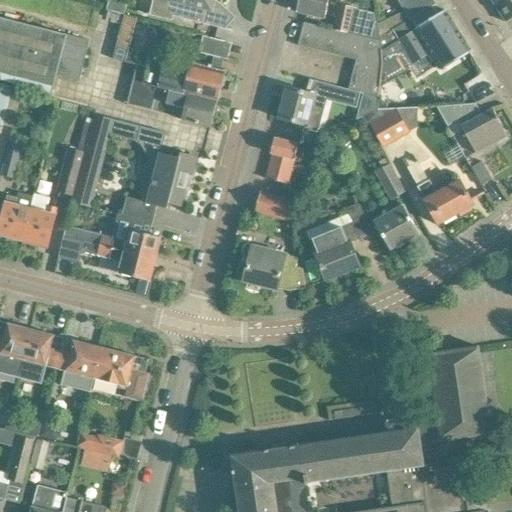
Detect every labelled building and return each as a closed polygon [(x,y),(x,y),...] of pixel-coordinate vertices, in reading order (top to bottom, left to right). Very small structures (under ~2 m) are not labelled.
[(151,0),(152,4),(155,4),(152,15),(152,16),(171,21),(172,16),(205,24),(205,23),(209,10),(211,11),(214,0),(151,0)] [(325,18),(329,0),(298,0),(296,12),(325,18)] [(404,10),(420,0),(398,0),(398,1),(404,10)] [(410,20),(432,6),(428,0),(420,0),(404,10),(410,19),(410,20)] [(511,0),(491,0),(506,22),(511,18),(511,0)] [(354,9),(354,8),(340,5),(337,17),(351,21),(354,9)] [(400,40),(438,16),(432,6),(410,20),(410,19),(394,30),(393,30),(400,40)] [(385,40),(383,24),(377,24),(355,19),(357,10),(354,9),(351,21),(337,17),(334,28),(339,29),(350,32),(362,35),(380,39),(385,40)] [(436,56),(462,39),(445,11),(438,16),(400,40),(386,49),(389,66),(382,65),(380,81),(379,83),(410,63),(405,55),(427,42),(436,56)] [(118,39),(122,14),(111,12),(106,37),(118,39)] [(0,81),(52,94),(56,76),(79,81),(89,40),(0,17),(0,81)] [(298,45),(310,48),(315,24),(303,21),(298,45)] [(393,30),(394,30),(392,23),(383,24),(385,40),(386,49),(400,40),(393,30)] [(310,48),(321,51),(327,26),(315,24),(310,48)] [(339,29),(334,28),(327,26),(321,51),(333,53),(339,29)] [(333,53),(345,56),(350,32),(339,29),(333,53)] [(345,56),(356,59),(362,35),(350,32),(345,56)] [(389,66),(386,49),(385,40),(380,39),(362,35),(356,59),(353,74),(380,81),(382,65),(389,66)] [(143,83),(217,103),(225,72),(210,68),(211,65),(195,61),(194,64),(190,63),(186,77),(147,67),(143,82),(143,83)] [(379,83),(380,81),(353,74),(349,89),(377,96),(379,83)] [(143,83),(143,82),(134,80),(128,105),(159,112),(162,99),(167,101),(166,103),(184,108),(181,119),(211,127),(217,103),(143,83)] [(348,102),(348,89),(321,82),(318,95),(348,102)] [(0,85),(0,126),(3,127),(13,89),(0,85)] [(314,94),(306,92),(287,87),(279,118),(305,125),(304,129),(317,132),(323,111),(310,108),(314,94)] [(374,111),(377,96),(349,89),(348,89),(348,102),(347,105),(374,111)] [(492,109),(479,116),(476,111),(479,109),(475,103),(437,106),(448,126),(458,120),(476,153),(496,142),(498,144),(506,139),(505,137),(507,136),(492,109)] [(364,118),(363,119),(368,128),(369,127),(372,125),(384,146),(407,132),(395,111),(381,119),(377,112),(364,118)] [(141,126),(95,114),(94,114),(91,124),(72,196),(71,202),(90,206),(109,134),(137,142),(141,126)] [(72,196),(91,124),(85,122),(78,150),(67,147),(56,191),(72,196)] [(11,139),(1,176),(13,179),(22,142),(11,139)] [(298,145),(274,139),(270,152),(273,153),(266,179),(287,184),(294,159),(298,145)] [(196,157),(180,152),(179,158),(156,152),(150,173),(143,201),(126,197),(122,215),(129,217),(152,223),(153,223),(157,206),(167,209),(168,203),(180,206),(185,188),(184,188),(188,175),(191,176),(196,157)] [(478,157),(468,163),(478,180),(488,175),(478,157)] [(429,179),(427,181),(417,163),(407,168),(417,186),(428,207),(437,224),(473,204),(460,181),(437,193),(429,179)] [(405,192),(394,172),(389,164),(376,171),(391,199),(405,192)] [(2,214),(0,222),(0,234),(22,240),(34,196),(18,192),(17,196),(7,194),(2,214)] [(288,220),(293,200),(260,192),(255,211),(288,220)] [(34,196),(22,240),(48,247),(53,227),(58,206),(47,204),(48,199),(34,196)] [(365,214),(358,204),(347,208),(360,240),(373,235),(365,214)] [(411,220),(409,216),(403,206),(374,222),(381,234),(383,238),(390,249),(418,234),(410,220),(411,220)] [(141,232),(143,226),(128,222),(109,217),(105,234),(95,232),(92,243),(155,259),(161,237),(149,234),(141,232)] [(149,234),(152,223),(129,217),(128,222),(143,226),(141,232),(149,234)] [(310,239),(316,255),(325,279),(359,266),(350,242),(356,240),(350,223),(326,233),(310,239)] [(155,259),(92,243),(64,236),(58,258),(79,263),(82,252),(122,262),(119,273),(150,281),(155,259)] [(270,256),(271,252),(252,247),(243,280),(249,282),(248,286),(258,288),(259,284),(277,289),(277,288),(290,291),(305,288),(302,269),(296,267),(299,256),(285,253),(283,259),(270,256)] [(139,280),(135,293),(145,296),(148,282),(139,280)] [(0,371),(19,377),(31,329),(8,323),(4,336),(0,335),(0,371)] [(55,368),(60,351),(50,348),(54,335),(31,329),(19,377),(18,378),(44,384),(48,367),(55,368)] [(90,392),(94,378),(102,347),(73,340),(69,353),(60,351),(55,368),(64,371),(61,385),(90,392)] [(464,511),(460,481),(458,467),(496,462),(496,460),(494,460),(478,346),(427,353),(437,425),(393,432),(393,428),(395,425),(394,421),(391,419),(387,420),(385,423),(386,426),(388,429),(389,433),(285,448),(284,444),(272,445),(273,450),(231,456),(233,474),(234,474),(239,511),(464,511)] [(126,387),(124,397),(141,402),(148,374),(137,371),(139,365),(134,364),(136,356),(102,347),(94,378),(126,387)] [(7,428),(39,436),(41,429),(41,426),(9,418),(7,428)] [(77,445),(81,430),(43,421),(41,426),(41,429),(39,436),(77,445)] [(123,441),(104,436),(83,430),(79,447),(100,453),(119,458),(123,441)] [(22,484),(34,440),(18,436),(7,480),(22,484)] [(41,469),(48,442),(37,439),(30,466),(41,469)] [(0,511),(1,511),(3,508),(5,499),(4,499),(7,491),(9,483),(0,481),(0,511)] [(63,511),(67,497),(68,492),(38,484),(30,511),(63,511)] [(105,511),(106,508),(87,502),(67,497),(63,511),(105,511)]
